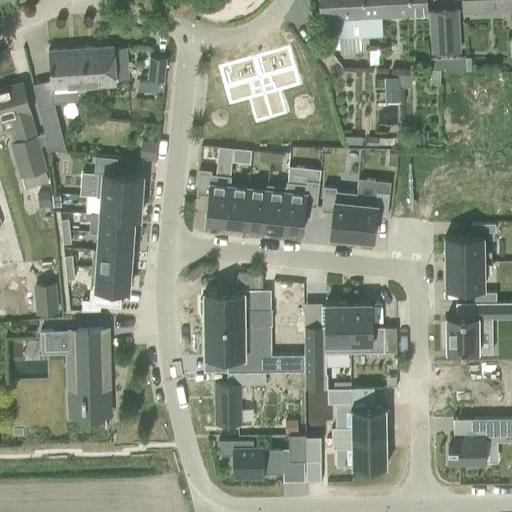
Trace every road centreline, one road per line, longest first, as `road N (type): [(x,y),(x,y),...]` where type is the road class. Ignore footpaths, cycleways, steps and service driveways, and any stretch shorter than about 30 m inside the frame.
road 1 (residential): [(169,248),(163,298),(172,384),(207,504),(228,511),(418,507)]
road 2 (residential): [(169,248),(385,269),(405,280),(416,303),(418,507)]
road 3 (residential): [(195,39),(169,248)]
road 4 (track): [(0,454),(187,448)]
